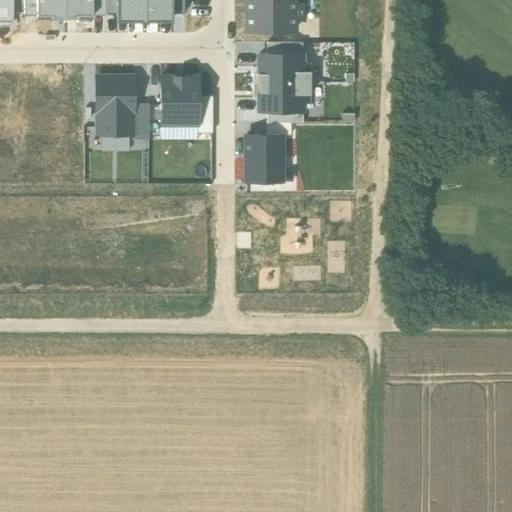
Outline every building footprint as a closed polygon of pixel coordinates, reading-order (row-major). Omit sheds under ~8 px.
[(36,17),(35,0),(23,0),(24,17),(36,17)] [(52,18),(64,18),(63,0),(35,0),(36,17),(36,20),(52,20),(52,18)] [(75,20),(92,20),(92,17),(91,0),(63,0),(64,18),(75,18),(75,20)] [(91,0),(92,17),(104,16),(104,14),(103,0),(91,0)] [(115,0),(103,0),(104,14),(115,14),(115,0)] [(133,23),(143,23),(143,0),(115,0),(115,14),(115,23),(133,23)] [(172,23),(172,15),(171,0),(143,0),(143,23),(149,23),(172,23)] [(171,0),(172,15),(184,15),(183,0),(171,0)] [(245,0),(246,31),(294,31),(294,22),(303,22),(303,5),(293,5),(293,0),(245,0)] [(301,43),(266,44),(266,56),(302,55),(301,43)] [(302,55),(266,56),(258,56),(258,75),(252,75),(251,83),(309,83),(309,65),(302,65),(302,55)] [(132,77),(96,77),(96,135),(131,135),(132,135),(132,105),(132,77)] [(160,125),(196,125),(197,125),(197,97),(197,77),(160,77),(160,125)] [(309,83),(251,83),(251,92),(258,92),(258,111),(265,111),(301,111),(301,102),(309,102),(309,83)] [(196,133),(211,133),(211,97),(197,97),(197,125),(196,125),(196,133)] [(148,105),(132,105),(132,135),(131,135),(131,140),(147,140),(148,105)] [(301,111),(265,111),(265,123),(301,123),(301,111)] [(280,136),(245,136),(245,182),(280,182),(280,136)]
